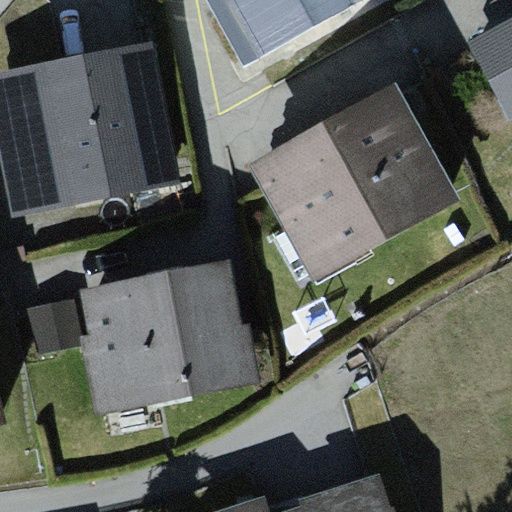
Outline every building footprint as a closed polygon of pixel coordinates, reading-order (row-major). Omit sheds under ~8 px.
[(368,0),(213,0),(250,66),(368,1),(368,0)] [(511,25),(471,49),(511,121),(511,25)] [(157,53),(0,82),(0,149),(14,228),(184,197),(157,53)] [(396,90),(249,173),(315,287),(461,205),(396,90)] [(237,270),(74,299),(97,425),(260,396),(237,270)] [(68,313),(22,322),(30,362),(77,352),(68,313)] [(274,511),(269,496),(220,511),(395,511),(383,475),(275,511),(274,511)]
